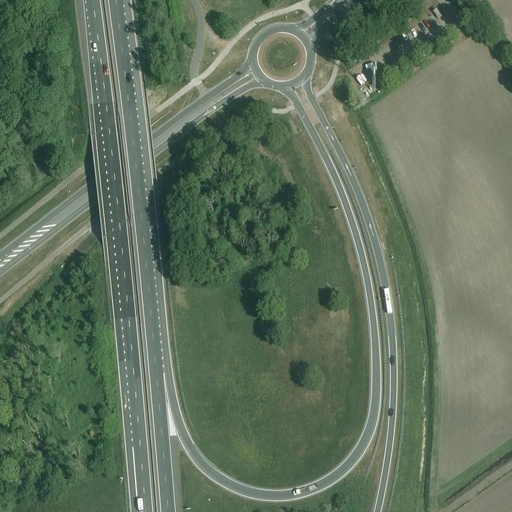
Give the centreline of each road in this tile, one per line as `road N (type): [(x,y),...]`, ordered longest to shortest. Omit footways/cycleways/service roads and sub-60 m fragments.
road 1 (motorway): [(286,87),(331,170),(366,275),(376,351),(368,434),(322,486),(255,494),(197,459),(155,371)]
road 2 (motorway): [(377,511),(393,376),(384,277),(346,166),(303,77)]
road 3 (motorway): [(93,0),(140,445)]
road 4 (motorway): [(155,371),(115,0)]
road 5 (secondary): [(0,265),(211,102)]
road 6 (motorway): [(167,511),(155,371)]
